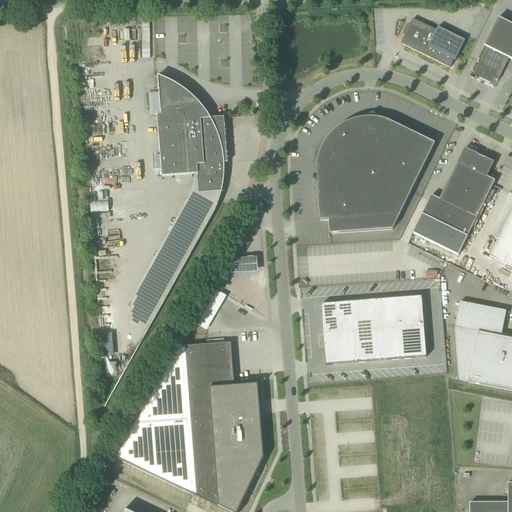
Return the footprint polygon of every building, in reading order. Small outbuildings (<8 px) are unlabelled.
[(477,79),(493,87),(496,81),(498,82),(509,59),(511,60),(511,25),(498,18),(484,47),(485,47),(469,78),(476,81),(477,79)] [(436,31),(413,20),(401,44),(450,68),(454,60),(455,60),(465,41),(438,28),(436,31)] [(149,57),(148,23),(141,23),(142,58),(149,57)] [(197,177),(199,194),(222,193),(223,189),(223,186),(224,183),(224,180),(224,178),(225,175),(225,172),(225,169),(225,166),(225,164),(228,163),(224,119),(224,118),(211,119),(209,116),(206,112),(204,109),(201,106),(198,103),(196,101),(194,99),(192,97),(188,93),(185,91),(182,89),(180,87),(176,85),(173,83),(170,82),(167,80),(164,79),(161,78),(158,77),(161,116),(158,116),(162,177),(198,175),(198,177),(197,177)] [(349,123),(337,130),(327,139),(320,151),(317,169),(320,221),(329,220),(330,234),(393,230),(435,144),(382,120),(363,119),(349,123)] [(431,196),(422,215),(413,234),(458,256),(495,181),(487,177),(494,163),(484,158),(484,159),(478,156),(479,156),(465,149),(457,166),(456,166),(440,200),(431,196)] [(217,208),(218,205),(212,205),(205,218),(210,221),(212,218),(214,215),(215,211),(217,208)] [(511,211),(489,258),(511,268),(511,211)] [(308,246),(309,277),(347,275),(347,274),(373,272),(373,264),(376,264),(375,253),(361,254),(361,243),(346,244),(347,252),(332,253),(332,246),(317,246),(308,246)] [(258,259),(229,261),(230,276),(258,274),(258,259)] [(148,312),(156,317),(181,272),(173,267),(169,274),(154,265),(140,291),(155,299),(148,312)] [(206,330),(225,296),(215,290),(196,325),(206,330)] [(426,358),(422,298),(321,306),(326,366),(426,358)] [(511,339),(501,338),(506,312),(460,303),(455,329),(477,333),(468,383),(511,391),(511,339)] [(101,356),(112,356),(111,333),(101,333),(101,356)] [(223,511),(238,511),(246,495),(245,494),(256,471),(255,458),(262,457),(258,401),(259,401),(258,384),(234,386),(231,343),(182,347),(194,498),(223,511)] [(489,463),(503,465),(505,454),(490,452),(489,463)] [(470,503),(469,511),(511,511),(511,483),(508,484),(508,503),(470,503)]
